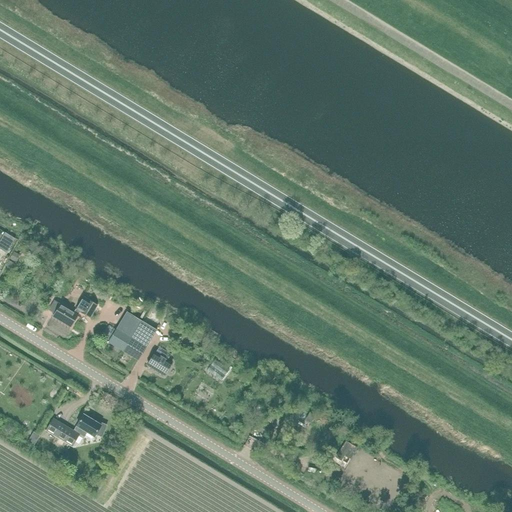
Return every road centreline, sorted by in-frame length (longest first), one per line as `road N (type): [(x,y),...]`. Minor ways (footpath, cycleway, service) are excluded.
road 1 (primary): [(511,340),(0,30)]
road 2 (unclassified): [(319,511),(0,318)]
